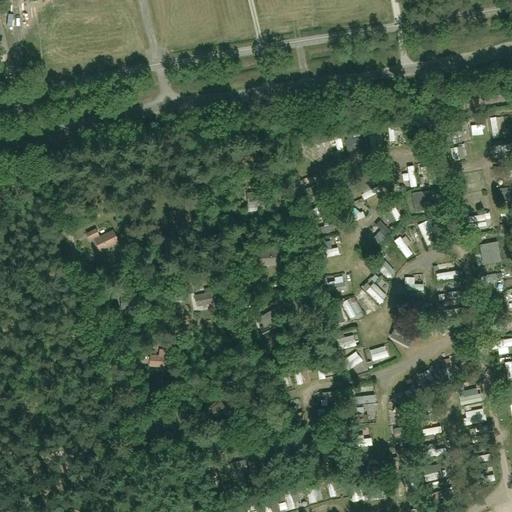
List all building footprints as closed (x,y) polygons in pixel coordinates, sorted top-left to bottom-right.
[(450,136),(452,141),(465,138),(464,132),(450,136)] [(302,153),(316,149),(315,144),(300,148),(302,153)] [(322,158),(330,155),(326,144),(318,147),(322,158)] [(465,147),(456,149),(458,162),(468,161),(465,147)] [(511,168),(498,169),(498,181),(511,180),(511,168)] [(259,180),(260,191),(272,189),(269,179),(259,180)] [(430,190),(413,192),(416,211),(433,208),(430,190)] [(257,208),(264,207),(263,191),(247,193),(249,204),(257,203),(257,208)] [(481,196),(466,199),(467,205),(482,203),(481,196)] [(365,201),(358,203),(360,212),(368,209),(365,201)] [(315,209),(317,218),(329,216),(327,207),(315,209)] [(180,210),(174,211),(177,228),(192,225),(189,209),(182,210),(182,209),(180,209),(180,210)] [(409,231),(414,247),(426,243),(426,244),(432,242),(426,225),(409,231)] [(114,229),(100,236),(96,229),(87,234),(90,241),(95,239),(101,252),(120,243),(114,229)] [(278,250),(253,252),(253,257),(260,257),(260,266),(279,264),(278,250)] [(381,269),(392,281),(400,274),(388,262),(381,269)] [(426,284),(416,286),(418,294),(428,292),(426,284)] [(195,296),(197,306),(213,303),(210,288),(205,289),(206,294),(195,296)] [(124,309),(139,309),(139,295),(134,295),(134,300),(127,300),(127,302),(124,302),(124,309)] [(368,315),(374,312),(365,298),(360,301),(368,315)] [(343,302),(354,321),(360,318),(349,299),(343,302)] [(265,327),(261,329),(266,339),(269,337),(270,339),(276,335),(275,334),(280,331),(275,322),(279,319),(275,310),(260,318),(265,327)] [(335,314),(343,325),(349,320),(341,310),(335,314)] [(416,332),(399,322),(391,337),(409,346),(416,332)] [(436,337),(448,334),(446,325),(434,327),(436,337)] [(343,352),(359,350),(357,337),(342,339),(343,352)] [(373,350),(376,363),(392,360),(389,347),(373,350)] [(159,356),(151,355),(150,366),(160,367),(160,369),(164,369),(165,350),(160,350),(159,356)] [(345,362),(352,373),(366,363),(359,352),(345,362)] [(292,385),(298,383),(295,365),(288,366),(292,385)] [(480,384),(464,390),(466,396),(482,390),(480,384)] [(511,405),(511,404),(511,389),(503,391),(505,406),(511,405)] [(379,396),(355,397),(356,407),(379,406),(379,396)] [(219,421),(226,416),(228,419),(240,411),(235,402),(226,407),(221,400),(210,407),(219,421)] [(357,418),(357,425),(373,425),(372,417),(357,418)] [(433,429),(442,427),(440,419),(422,423),(426,436),(434,434),(433,429)] [(162,421),(163,428),(153,428),(153,439),(168,439),(167,429),(175,429),(174,421),(162,421)] [(371,430),(358,433),(361,447),(374,444),(371,430)] [(484,468),(495,465),(493,456),(482,459),(484,468)] [(233,474),(248,470),(246,460),(231,463),(233,474)] [(432,484),(441,482),(439,474),(430,476),(432,484)] [(498,477),(484,479),(485,486),(499,485),(498,477)] [(346,484),(339,485),(341,494),(347,493),(346,484)] [(368,488),(370,500),(386,498),(385,486),(368,488)] [(273,500),(275,511),(282,511),(281,499),(273,500)] [(274,511),(271,500),(265,502),(268,511),(274,511)]
